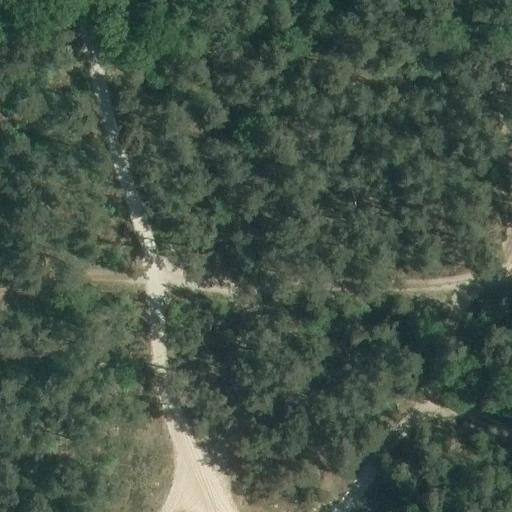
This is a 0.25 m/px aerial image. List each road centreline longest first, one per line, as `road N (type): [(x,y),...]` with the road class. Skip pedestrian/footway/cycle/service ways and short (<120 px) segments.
road 1 (track): [(0,294),(67,274),(438,286),(511,273)]
road 2 (track): [(511,441),(424,400),(341,511)]
road 3 (track): [(424,400),(468,283)]
